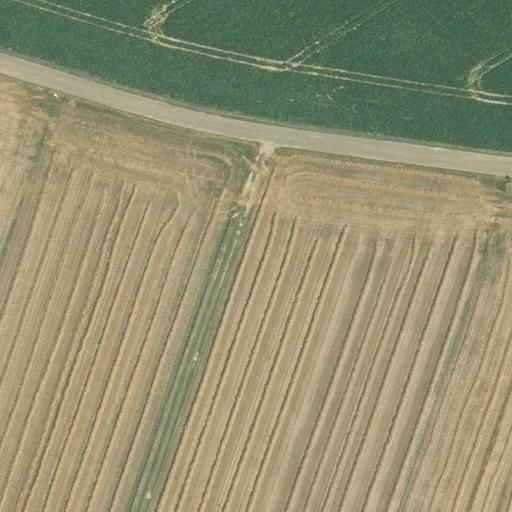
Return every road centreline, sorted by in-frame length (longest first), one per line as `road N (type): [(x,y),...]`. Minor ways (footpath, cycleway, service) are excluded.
road 1 (unclassified): [(0,63),(215,127),(511,166)]
road 2 (track): [(138,511),(263,135)]
